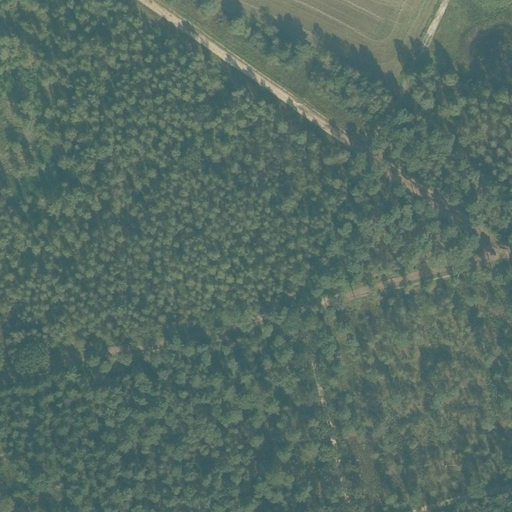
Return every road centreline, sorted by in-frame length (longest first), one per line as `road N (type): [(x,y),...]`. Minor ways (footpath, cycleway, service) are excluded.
road 1 (track): [(504,259),(147,0)]
road 2 (track): [(0,378),(300,308)]
road 3 (track): [(300,308),(511,257)]
road 4 (track): [(350,511),(303,323)]
road 5 (track): [(368,154),(446,0)]
